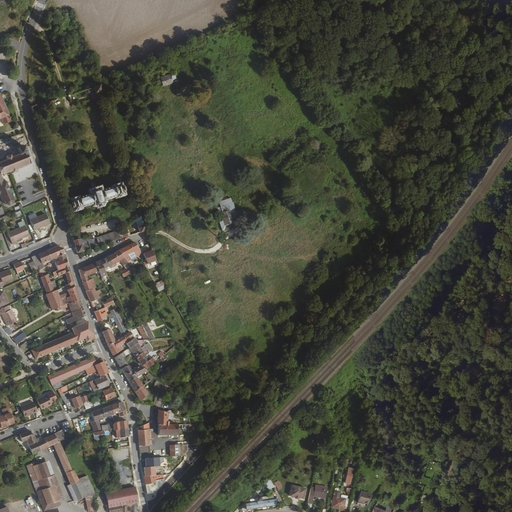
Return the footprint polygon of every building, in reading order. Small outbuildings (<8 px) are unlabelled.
[(169,75),(160,78),(162,86),(172,83),(169,75)] [(103,98),(99,86),(93,88),(96,100),(103,98)] [(0,120),(1,120),(4,126),(11,123),(0,96),(0,120)] [(28,150),(28,149),(27,149),(26,149),(25,149),(23,147),(17,150),(17,151),(15,152),(17,157),(12,159),(11,157),(6,159),(7,162),(4,163),(3,162),(2,162),(3,163),(0,163),(0,173),(1,173),(3,175),(4,175),(7,173),(7,174),(8,174),(8,173),(12,172),(13,174),(17,172),(16,170),(25,167),(26,167),(25,167),(29,165),(31,165),(27,154),(27,153),(27,152),(27,151),(28,150)] [(3,183),(0,176),(0,195),(2,195),(6,206),(9,206),(13,204),(14,202),(6,182),(3,183)] [(100,186),(87,190),(89,196),(78,199),(78,198),(69,200),(73,214),(82,211),(82,209),(92,206),(93,208),(94,208),(94,209),(95,209),(96,209),(97,210),(99,209),(100,213),(102,212),(101,209),(103,208),(103,207),(104,206),(104,205),(104,204),(105,204),(105,202),(115,199),(115,200),(125,197),(121,184),(111,187),(112,189),(101,192),(100,186)] [(45,216),(29,222),(34,232),(49,226),(45,216)] [(233,216),(225,218),(227,224),(221,225),(225,237),(241,232),(239,226),(236,227),(233,216)] [(25,227),(8,234),(13,245),(16,244),(16,242),(29,237),(25,227)] [(92,241),(72,240),(75,249),(81,247),(83,253),(130,237),(127,230),(92,241)] [(139,256),(137,250),(134,244),(118,253),(126,264),(139,256)] [(32,259),(37,272),(38,273),(44,270),(42,265),(54,260),(55,264),(66,260),(63,250),(58,248),(38,256),(32,259)] [(147,264),(156,261),(152,250),(148,251),(148,252),(144,254),(147,264)] [(126,264),(118,253),(100,263),(103,270),(106,268),(119,261),(124,267),(127,265),(126,264)] [(68,268),(66,260),(55,264),(54,264),(55,267),(54,268),(55,271),(56,270),(57,272),(68,268)] [(103,270),(100,263),(95,265),(98,272),(101,280),(107,277),(103,270)] [(98,272),(95,265),(79,272),(86,293),(94,290),(96,289),(97,293),(99,292),(106,289),(103,283),(95,286),(93,281),(88,283),(86,277),(98,272)] [(70,273),(68,268),(57,272),(55,273),(57,278),(62,276),(65,275),(70,273)] [(38,273),(38,275),(39,275),(41,279),(49,275),(46,269),(44,270),(38,273)] [(124,278),(133,273),(129,269),(121,273),(124,278)] [(0,278),(1,280),(0,279),(0,288),(3,287),(3,285),(13,281),(9,271),(0,274),(0,278)] [(65,285),(65,287),(73,284),(70,275),(65,276),(66,278),(68,284),(65,285)] [(47,277),(41,279),(44,289),(50,286),(49,284),(49,283),(48,279),(47,277)] [(167,288),(163,280),(155,284),(159,292),(167,288)] [(44,289),(45,291),(47,298),(48,297),(53,294),(52,293),(51,289),(50,286),(44,289)] [(52,314),(59,309),(79,301),(75,288),(67,291),(69,297),(59,300),(55,293),(53,294),(48,297),(50,304),(48,305),(52,314)] [(94,290),(86,293),(90,304),(98,301),(97,297),(95,294),(94,290)] [(0,307),(9,304),(4,293),(0,294),(0,307)] [(69,309),(71,315),(82,311),(80,306),(79,301),(59,309),(60,312),(69,309)] [(110,312),(112,318),(118,316),(115,310),(116,309),(114,306),(112,307),(114,310),(110,312)] [(8,307),(0,310),(0,313),(1,316),(2,315),(8,327),(17,323),(11,311),(10,312),(8,307)] [(71,315),(74,324),(84,318),(82,311),(71,315)] [(94,314),(98,323),(106,320),(103,314),(102,315),(100,311),(94,314)] [(122,339),(128,335),(119,316),(118,316),(112,318),(122,339)] [(86,344),(95,341),(87,324),(72,331),(73,335),(60,340),(31,352),(36,361),(85,341),(86,344)] [(148,343),(142,327),(135,331),(140,344),(141,344),(148,343)] [(102,334),(108,348),(115,344),(114,343),(115,343),(110,331),(102,334)] [(16,346),(17,345),(22,340),(26,340),(24,335),(17,340),(15,337),(11,339),(16,346)] [(115,344),(117,349),(121,347),(121,348),(122,347),(122,346),(126,344),(127,346),(134,342),(131,336),(130,337),(128,335),(122,339),(117,342),(115,343),(114,343),(115,344)] [(141,344),(140,344),(136,344),(134,342),(127,346),(130,350),(137,346),(140,351),(142,354),(145,353),(142,349),(141,349),(140,347),(142,345),(141,344)] [(108,348),(113,358),(118,355),(116,350),(117,349),(115,344),(108,348)] [(130,351),(132,354),(133,355),(140,351),(137,346),(130,350),(130,351)] [(140,351),(133,355),(135,359),(142,354),(140,351)] [(145,358),(142,354),(135,359),(138,363),(145,358)] [(114,360),(120,369),(124,366),(123,365),(125,364),(122,360),(125,358),(122,355),(114,360)] [(151,360),(155,364),(149,356),(145,358),(138,363),(141,367),(142,367),(142,366),(151,360)] [(95,358),(48,377),(49,380),(52,384),(61,380),(65,379),(86,370),(98,365),(95,358)] [(142,367),(147,372),(155,364),(151,360),(142,366),(142,367)] [(105,365),(104,362),(98,365),(86,370),(88,375),(94,373),(98,372),(106,368),(105,365)] [(121,371),(128,383),(136,379),(146,373),(140,367),(131,372),(129,369),(128,369),(127,368),(121,371)] [(100,377),(109,373),(107,368),(106,368),(98,372),(100,377)] [(105,377),(95,381),(98,391),(108,387),(107,383),(109,382),(108,380),(106,381),(105,377)] [(128,383),(134,393),(142,388),(136,379),(128,383)] [(63,383),(61,380),(52,384),(55,389),(57,388),(63,385),(63,383)] [(63,385),(57,388),(60,393),(63,392),(62,390),(67,388),(66,385),(63,385)] [(164,387),(161,392),(168,396),(171,390),(164,387)] [(112,388),(103,392),(107,401),(116,397),(112,388)] [(134,393),(140,402),(149,396),(144,390),(143,388),(142,388),(134,393)] [(81,397),(86,409),(102,404),(100,399),(91,402),(88,394),(81,397)] [(48,396),(37,401),(41,409),(51,404),(48,396)] [(63,403),(68,412),(73,410),(81,407),(78,398),(74,399),(73,396),(69,397),(70,400),(63,403)] [(32,397),(19,401),(21,406),(33,401),(32,397)] [(34,402),(21,406),(25,416),(38,411),(34,402)] [(123,403),(116,405),(117,414),(124,413),(123,403)] [(110,407),(101,410),(103,418),(112,416),(110,407)] [(164,415),(172,418),(173,418),(167,408),(164,415)] [(101,410),(91,414),(93,422),(97,421),(97,420),(103,418),(101,410)] [(158,413),(158,421),(165,421),(172,421),(172,418),(164,415),(158,413)] [(4,416),(7,426),(13,423),(10,414),(4,416)] [(183,429),(197,428),(196,426),(179,427),(176,427),(169,427),(169,424),(166,424),(165,421),(158,421),(157,438),(183,437),(183,429)] [(67,422),(60,425),(63,434),(70,431),(67,422)] [(97,423),(90,426),(93,433),(96,432),(100,430),(97,423)] [(137,429),(139,454),(148,454),(148,448),(147,431),(147,430),(150,424),(137,429)] [(19,436),(20,439),(22,443),(26,441),(32,455),(54,445),(71,485),(78,482),(77,481),(73,472),(72,472),(59,443),(64,440),(63,438),(64,438),(62,434),(61,431),(48,437),(42,441),(40,438),(35,440),(33,437),(32,438),(31,437),(32,437),(30,432),(27,433),(19,436)] [(92,437),(93,441),(105,439),(105,432),(92,435),(92,437)] [(170,447),(172,459),(186,457),(185,447),(185,446),(170,447)] [(32,463),(27,465),(43,511),(49,511),(60,508),(59,504),(63,502),(47,460),(33,465),(32,463)] [(346,467),(344,484),(350,484),(352,468),(346,467)] [(271,476),(264,483),(267,488),(274,482),(271,476)] [(78,482),(71,485),(67,487),(74,503),(85,498),(94,494),(87,477),(77,481),(78,482)] [(305,489),(291,486),(289,497),(303,500),(305,489)] [(310,488),(307,503),(311,504),(313,496),(324,499),(326,488),(315,486),(314,489),(310,488)] [(121,511),(120,507),(138,504),(134,487),(105,493),(108,507),(109,511),(121,511)] [(340,492),(334,491),(330,508),(342,511),(343,507),(345,507),(347,500),(346,500),(347,497),(341,496),(341,499),(339,498),(340,492)] [(359,491),(357,503),(361,504),(361,503),(367,504),(370,493),(359,491)] [(93,496),(85,498),(87,511),(90,511),(96,511),(93,496)] [(256,502),(250,503),(251,509),(266,507),(276,505),(275,499),(273,499),(261,501),(261,497),(256,498),(256,499),(256,502)]
